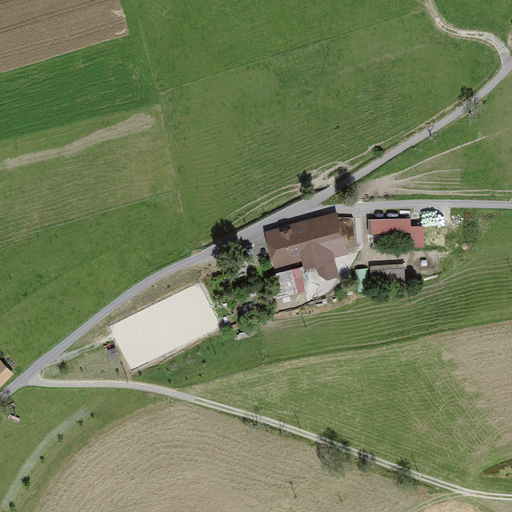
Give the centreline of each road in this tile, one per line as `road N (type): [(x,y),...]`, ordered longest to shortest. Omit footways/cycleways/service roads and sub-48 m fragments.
road 1 (track): [(23,377),(163,389),(465,491),(511,497)]
road 2 (unclassified): [(272,222),(125,291),(0,396)]
road 3 (unclassified): [(511,57),(428,127),(272,222)]
road 4 (unclassified): [(511,203),(428,200),(318,209),(272,222)]
